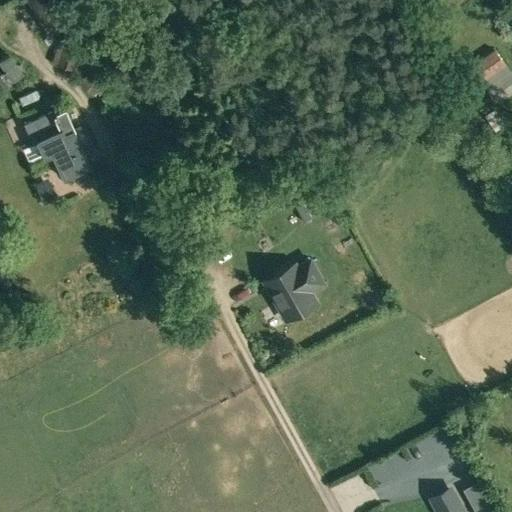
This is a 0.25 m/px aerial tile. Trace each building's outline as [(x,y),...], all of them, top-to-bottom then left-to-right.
[(27,0),(35,19),(53,14),(47,0),(27,0)] [(78,83),(94,95),(105,82),(89,67),(90,60),(80,49),(80,45),(59,38),(51,63),(85,74),(78,83)] [(488,90),(493,96),(511,81),(511,73),(495,48),(470,65),(488,90)] [(25,73),(11,55),(0,62),(0,65),(13,82),(25,73)] [(53,153),(63,177),(90,165),(65,108),(54,114),(52,110),(24,123),(34,144),(37,142),(44,157),(53,153)] [(495,131),(505,124),(494,108),(484,116),(495,131)] [(75,190),(102,179),(98,168),(70,178),(75,190)] [(303,190),(314,184),(304,168),(294,174),(303,190)] [(277,206),(288,199),(279,183),(268,189),(277,206)] [(315,303),(310,293),(328,283),(312,255),(294,265),(292,263),(265,278),(287,318),(315,303)] [(439,511),(462,511),(449,488),(432,497),(439,511)]
